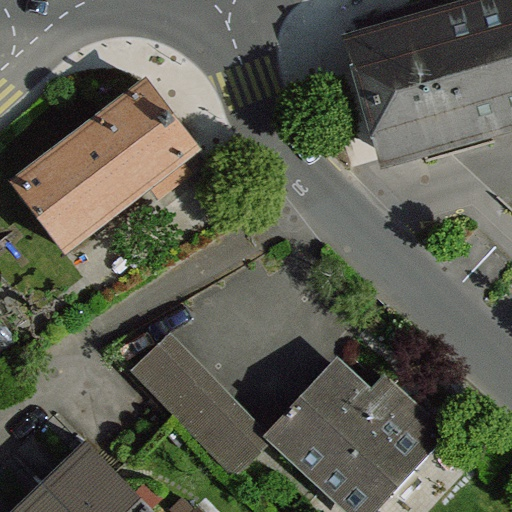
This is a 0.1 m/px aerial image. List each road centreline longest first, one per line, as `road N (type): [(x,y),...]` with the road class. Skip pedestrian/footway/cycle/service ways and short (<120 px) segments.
road 1 (residential): [(229,0),(253,80),(287,144),(511,366)]
road 2 (unclassified): [(0,89),(93,0)]
